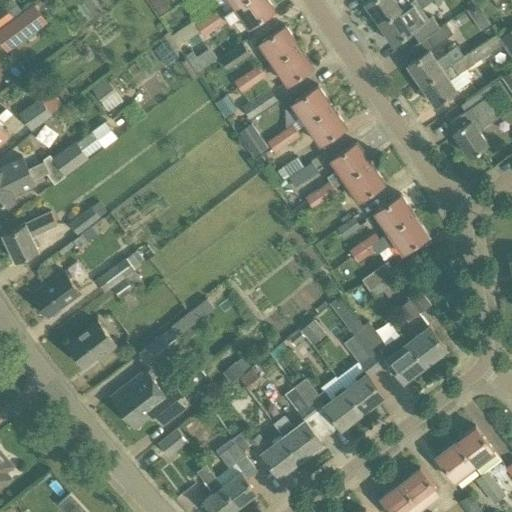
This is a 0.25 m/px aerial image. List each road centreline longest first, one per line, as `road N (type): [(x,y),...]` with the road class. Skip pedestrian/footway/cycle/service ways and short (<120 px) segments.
road 1 (residential): [(472,209),(440,184),(310,0)]
road 2 (tertiary): [(163,511),(0,308)]
road 3 (residential): [(292,511),(483,364)]
road 4 (residential): [(483,364),(489,346),(465,226),(472,209)]
